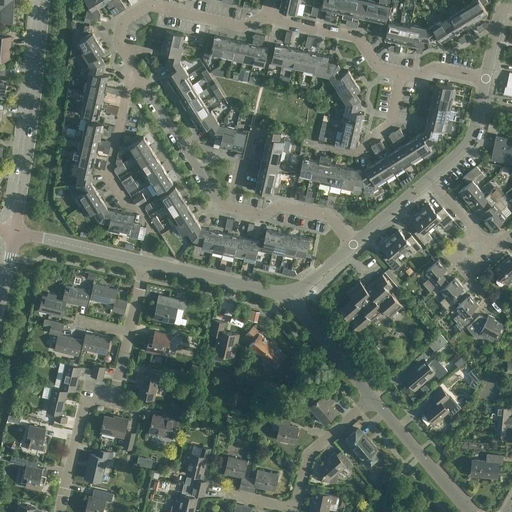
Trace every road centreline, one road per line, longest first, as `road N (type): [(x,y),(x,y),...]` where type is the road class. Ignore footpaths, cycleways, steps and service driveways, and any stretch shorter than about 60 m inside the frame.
road 1 (residential): [(16,232),(43,0)]
road 2 (residential): [(126,330),(110,401),(90,398),(80,406),(58,511)]
road 3 (residential): [(267,15),(239,26),(143,7),(123,20),(118,41),(134,72)]
road 4 (residential): [(146,234),(141,211),(110,183),(134,72)]
road 5 (residential): [(134,72),(226,206)]
road 6 (residential): [(291,297),(142,260)]
road 7 (residential): [(401,72),(376,65),(357,37),(267,15)]
road 8 (residential): [(370,398),(472,511)]
road 9 (residential): [(309,142),(349,152),(365,144),(390,121),(401,72)]
road 10 (residential): [(293,508),(308,453),(370,398)]
road 11 (residential): [(226,206),(322,214),(353,244)]
road 12 (residential): [(142,260),(16,232)]
road 13 (residential): [(291,297),(370,398)]
